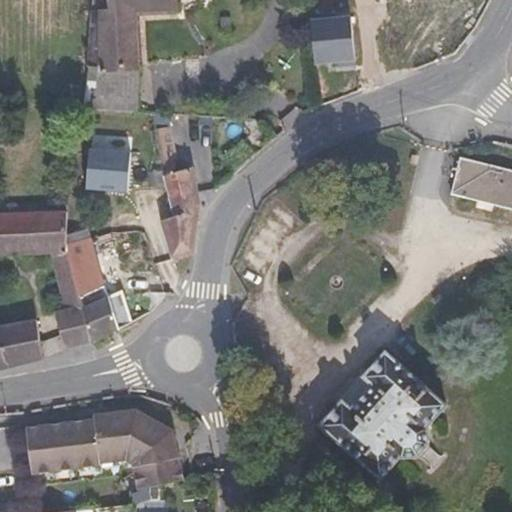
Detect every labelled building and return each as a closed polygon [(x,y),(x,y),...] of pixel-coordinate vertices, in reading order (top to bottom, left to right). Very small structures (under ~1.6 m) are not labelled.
[(94,0),(82,108),(136,112),(138,77),(135,11),(176,8),(175,0),(94,0)] [(350,17),(312,19),(315,66),(353,63),(350,17)] [(193,254),(200,205),(192,168),(178,172),(176,166),(178,165),(170,126),(157,128),(165,176),(164,176),(175,217),(161,222),(173,260),(193,254)] [(130,148),(91,146),(89,187),(128,189),(130,148)] [(511,170),(462,158),(452,194),(511,209),(511,170)] [(145,274),(175,267),(173,260),(161,222),(175,217),(164,176),(150,179),(159,210),(139,214),(148,250),(139,252),(145,274)] [(64,213),(0,215),(0,253),(4,253),(39,253),(52,252),(67,309),(55,312),(66,348),(91,341),(83,308),(68,250),(68,235),(68,213),(64,213)] [(88,229),(68,235),(68,250),(83,308),(91,341),(119,329),(119,328),(135,322),(135,321),(126,293),(107,299),(94,254),(88,229)] [(116,248),(94,254),(107,299),(126,293),(129,292),(116,248)] [(38,321),(0,326),(0,369),(44,358),(38,321)] [(353,409),(344,401),(321,426),(383,480),(402,459),(419,458),(431,445),(429,428),(448,406),(387,352),(365,377),(374,386),(353,409)] [(365,377),(344,401),(353,409),(374,386),(365,377)] [(103,467),(102,464),(129,461),(134,463),(140,490),(184,480),(173,431),(138,410),(95,416),(96,420),(28,428),(33,475),(103,467)]
